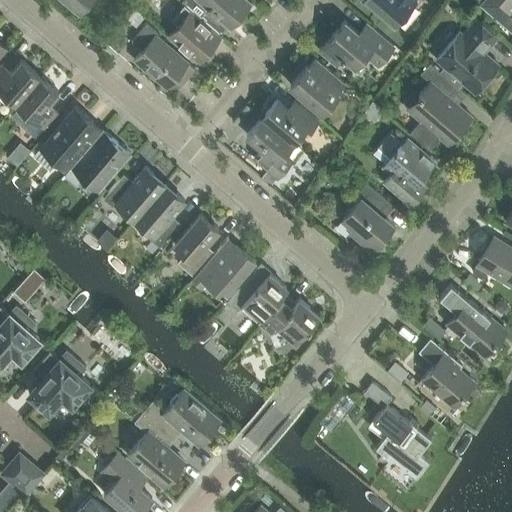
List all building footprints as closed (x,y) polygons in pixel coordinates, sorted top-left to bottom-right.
[(69,0),(80,9),(87,0),(69,0)] [(135,5),(145,13),(149,8),(148,0),(138,0),(135,4),(135,5)] [(185,2),(221,34),(250,0),(249,0),(181,0),(182,0),(185,2)] [(415,0),(365,0),(395,25),(416,0),(415,0)] [(511,0),(484,0),(502,15),(500,17),(511,26),(511,24),(511,0)] [(199,60),(221,34),(185,2),(184,3),(184,4),(173,17),(179,22),(169,34),(199,60)] [(459,30),(437,57),(446,65),(440,71),(460,88),(465,81),(475,90),(499,64),(483,51),(497,35),(477,17),(463,33),(459,30)] [(366,22),(358,31),(345,19),(320,48),(336,62),(342,56),(343,58),(345,56),(355,65),(365,53),(378,64),(394,46),(366,22)] [(195,68),(188,61),(156,34),(158,31),(147,21),(132,39),(142,48),(134,57),(167,85),(172,79),(179,86),(195,68)] [(345,81),(316,56),(308,65),(307,64),(290,83),(322,110),(339,91),(337,90),(345,81)] [(0,89),(16,103),(40,74),(21,58),(11,70),(2,62),(0,64),(0,89)] [(420,118),(410,131),(429,147),(440,135),(448,142),(460,129),(458,127),(470,113),(457,103),(451,98),(460,88),(440,71),(430,61),(420,72),(430,80),(419,93),(423,96),(411,110),(420,118)] [(33,139),(58,110),(49,102),(59,90),(40,74),(16,103),(32,117),(21,129),(33,139)] [(319,118),(299,101),(294,97),(287,106),(277,98),(263,115),(293,141),(307,125),(311,128),(319,118)] [(384,108),(373,99),(364,111),(374,119),(384,108)] [(55,163),(65,172),(95,137),(86,129),(94,120),(75,105),(41,145),(58,160),(55,163)] [(292,141),(293,141),(263,115),(247,133),(266,149),(258,158),(268,167),(277,175),(278,175),(292,159),(293,160),(302,149),(292,141)] [(103,128),(102,129),(65,173),(77,184),(84,175),(100,189),(131,152),(103,128)] [(389,129),(375,145),(389,157),(385,162),(394,169),(385,179),(411,202),(425,186),(418,179),(434,160),(407,136),(403,141),(389,129)] [(16,146),(8,156),(17,164),(26,155),(16,146)] [(135,217),(163,184),(151,174),(153,171),(146,165),(129,185),(120,177),(103,196),(112,205),(116,201),(135,217)] [(277,175),(268,167),(262,174),(271,181),(277,175)] [(394,204),(390,201),(366,180),(359,188),(363,192),(342,217),(353,226),(351,229),(372,247),(393,223),(384,216),(394,204)] [(181,221),(172,213),(185,198),(177,192),(175,194),(163,184),(135,217),(154,234),(151,237),(160,246),(181,221)] [(214,251),(205,243),(219,227),(201,212),(175,242),(186,252),(179,260),(195,274),(214,251)] [(511,283),(511,245),(494,234),(472,270),(483,276),(488,269),(511,283)] [(214,251),(195,274),(192,277),(202,286),(207,280),(225,296),(256,260),(228,235),(214,251)] [(34,267),(24,278),(35,289),(45,277),(34,267)] [(247,276),(227,300),(238,309),(241,305),(259,320),(287,286),(269,271),(257,285),(247,276)] [(464,280),(476,291),(482,284),(469,273),(464,280)] [(484,353),(506,328),(451,281),(440,294),(458,310),(448,322),(484,353)] [(484,287),(480,293),(487,298),(491,293),(484,287)] [(299,297),(296,301),(287,293),(262,322),(272,331),(276,326),(295,342),(319,314),(299,297)] [(499,300),(496,303),(497,308),(501,311),(506,311),(509,308),(507,303),(504,300),(499,300)] [(0,303),(0,362),(12,349),(22,358),(40,338),(29,329),(36,321),(16,304),(9,312),(0,303)] [(446,330),(430,316),(424,324),(440,338),(446,330)] [(474,380),(459,367),(462,364),(430,337),(419,350),(434,363),(422,377),(454,404),(474,380)] [(73,399),(91,379),(81,370),(86,365),(66,347),(60,353),(50,344),(31,367),(40,375),(29,388),(50,406),(63,391),(73,399)] [(387,370),(400,382),(409,372),(396,360),(387,370)] [(412,416),(409,420),(386,402),(392,394),(373,380),(365,390),(384,404),(367,425),(383,437),(376,446),(384,452),(389,452),(389,451),(409,466),(407,469),(416,476),(426,463),(426,458),(419,453),(431,437),(417,425),(420,422),(412,416)] [(144,410),(169,432),(177,422),(200,442),(220,419),(183,387),(164,410),(153,400),(144,410)] [(345,390),(320,420),(330,429),(355,399),(345,390)] [(436,406),(427,398),(420,406),(429,414),(436,406)] [(162,441),(169,432),(144,410),(135,420),(147,430),(128,452),(164,483),(184,460),(162,441)] [(85,427),(77,436),(87,445),(96,436),(85,427)] [(106,441),(101,447),(111,456),(116,450),(106,441)] [(130,478),(138,469),(117,451),(102,469),(114,480),(104,492),(126,511),(139,511),(152,497),(130,478)] [(8,465),(3,471),(15,481),(31,462),(20,452),(8,465)] [(31,462),(15,481),(26,491),(42,472),(31,462)] [(0,511),(3,511),(21,492),(8,481),(0,490),(0,511)] [(113,511),(91,493),(74,511),(113,511)] [(289,511),(280,504),(273,511),(271,511),(261,503),(252,511),(289,511)]
